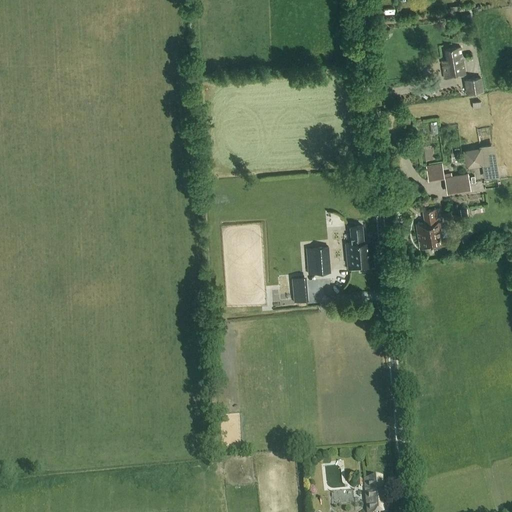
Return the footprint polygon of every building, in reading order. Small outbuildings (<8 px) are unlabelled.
[(471,23),(470,13),(463,14),(464,24),(471,23)] [(464,75),(460,47),(445,49),(446,60),(441,61),(444,79),(464,75)] [(468,94),(483,91),(481,77),(465,80),(468,94)] [(486,164),(488,177),(504,175),(501,144),(468,147),(470,166),(486,164)] [(452,176),(451,173),(444,173),(445,179),(444,179),(447,194),(471,190),(468,173),(452,176)] [(442,228),(441,220),(437,221),(437,218),(438,218),(436,209),(422,211),(424,223),(415,224),(419,249),(445,244),(444,236),(451,235),(449,226),(442,228)] [(362,226),(350,227),(351,243),(346,243),(348,269),(374,267),(372,241),(364,242),(362,226)] [(314,272),(330,271),(328,247),(312,248),(314,272)] [(307,299),(305,275),(291,276),(293,300),(307,299)] [(382,478),(380,478),(364,480),(365,489),(364,489),(366,511),(388,511),(386,489),(384,490),(382,478)]
